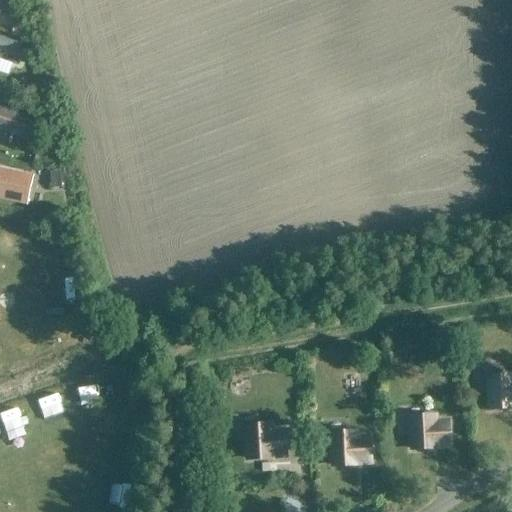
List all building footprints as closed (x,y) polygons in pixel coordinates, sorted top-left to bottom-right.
[(37,119),(0,107),(0,130),(31,140),(37,119)] [(0,171),(0,200),(25,205),(31,178),(0,171)] [(511,377),(489,378),(491,410),(511,408),(511,384),(511,385),(511,377)] [(25,404),(31,417),(47,410),(42,397),(25,404)] [(104,432),(124,431),(122,409),(102,410),(104,432)] [(15,416),(0,418),(0,423),(2,433),(17,430),(15,416)] [(433,417),(411,418),(413,450),(434,449),(434,447),(449,446),(448,424),(433,425),(433,417)] [(269,427),(247,428),(249,460),(270,459),(270,456),(285,455),(284,434),(269,435),(269,427)] [(354,434),(332,435),(334,467),(355,466),(355,463),(370,462),(369,441),(354,442),(354,434)] [(109,471),(122,471),(123,449),(110,449),(109,471)]
